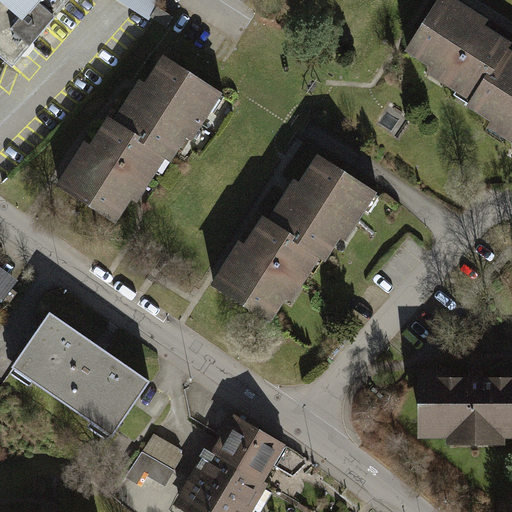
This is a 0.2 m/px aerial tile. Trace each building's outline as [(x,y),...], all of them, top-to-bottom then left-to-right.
[(0,0),(0,62),(9,71),(24,53),(69,0),(0,0)] [(162,3),(157,0),(108,0),(150,24),(162,3)] [(427,0),(407,33),(400,45),(426,61),(422,68),(464,94),(458,104),(493,125),(489,132),(511,146),(511,55),(501,49),(506,41),(478,24),(482,17),(454,0),(427,0)] [(219,98),(159,57),(139,87),(134,84),(108,123),(104,120),(84,149),(80,147),(52,188),(110,226),(127,200),(133,203),(159,164),(164,167),(183,140),(188,144),(219,98)] [(370,189),(307,149),(266,214),(257,209),(235,242),(230,239),(203,281),(263,318),(277,296),(282,299),(313,250),(321,255),(335,234),(340,237),(370,189)] [(0,263),(0,297),(3,300),(22,280),(2,261),(0,263)] [(138,377),(38,309),(3,360),(103,428),(138,377)] [(511,432),(511,365),(408,366),(408,433),(511,432)] [(244,511),(284,447),(226,412),(172,502),(189,511),(244,511)]
